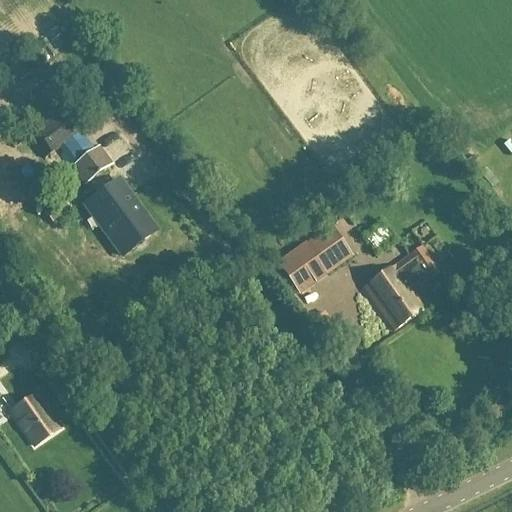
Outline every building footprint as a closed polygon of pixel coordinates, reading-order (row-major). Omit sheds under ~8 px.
[(102,160),(82,133),(44,161),(41,164),(60,191),(102,160)] [(105,193),(98,198),(85,208),(111,243),(122,258),(131,252),(156,234),(118,183),(105,193)] [(302,297),(354,256),(332,228),(280,269),(302,297)] [(394,334),(426,310),(414,294),(428,284),(424,277),(436,268),(421,249),(408,258),(409,259),(396,268),(396,267),(363,291),(394,334)] [(329,356),(347,342),(325,314),(308,327),(329,356)] [(34,449),(61,431),(37,396),(11,414),(34,449)]
